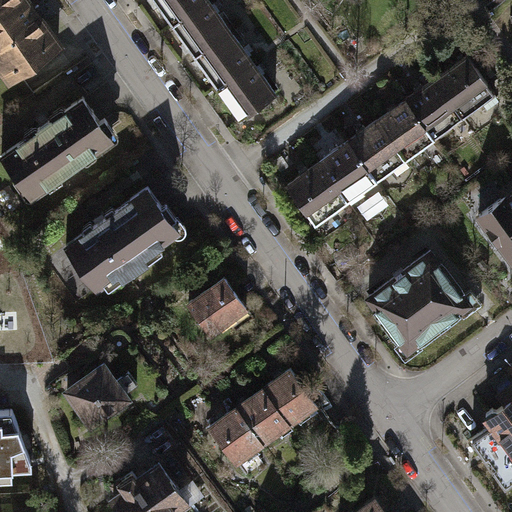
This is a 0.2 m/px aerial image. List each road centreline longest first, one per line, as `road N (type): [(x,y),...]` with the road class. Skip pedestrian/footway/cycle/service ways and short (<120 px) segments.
road 1 (residential): [(90,0),(391,420)]
road 2 (residential): [(391,420),(511,326)]
